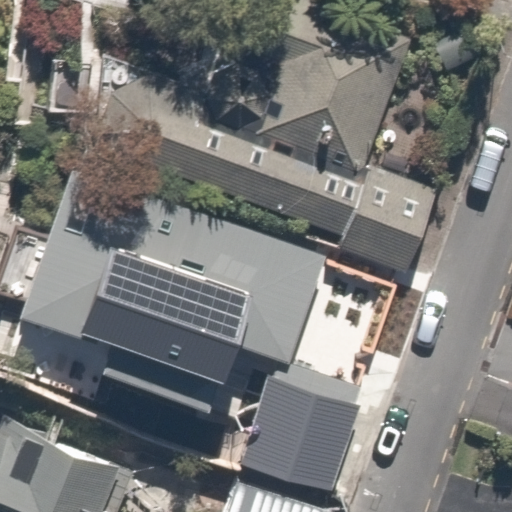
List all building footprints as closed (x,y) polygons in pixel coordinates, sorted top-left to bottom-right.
[(49,24),(20,92),(409,260),(441,185),(381,159),(429,47),(319,0),(220,0),(201,44),(99,0),(1,0),(0,3),(49,24)] [(293,242),(101,174),(81,232),(89,235),(69,293),(249,366),(293,242)] [(360,376),(272,347),(240,445),(328,474),(360,376)] [(74,511),(100,438),(14,408),(0,449),(0,511),(74,511)] [(327,511),(333,498),(236,461),(216,511),(327,511)]
